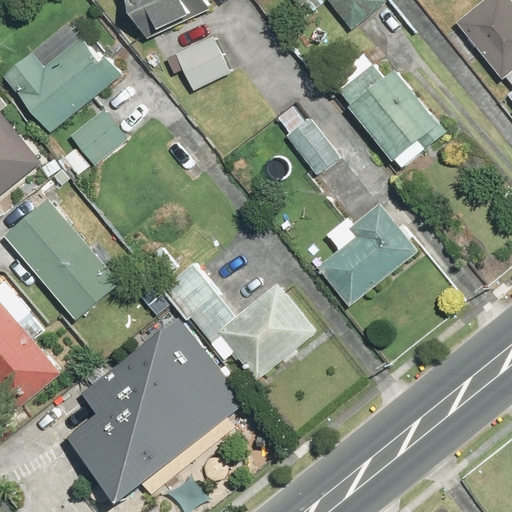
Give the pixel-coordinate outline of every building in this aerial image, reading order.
[(217,0),(137,0),(154,39),(222,10),(217,0)] [(300,0),(306,7),(310,3),(319,13),(331,3),(327,0),(300,0)] [(391,0),(337,0),(359,26),(391,0)] [(511,78),(511,0),(490,0),(462,24),(510,81),(511,78)] [(83,18),(13,74),(58,131),(128,75),(83,18)] [(218,33),(179,53),(199,91),(237,71),(218,33)] [(412,172),(455,135),(379,47),(336,84),(412,172)] [(0,200),(47,159),(9,116),(20,107),(0,84),(0,200)] [(110,104),(75,131),(101,164),(135,137),(110,104)] [(296,134),(292,137),(322,175),(345,156),(316,120),(313,122),(300,104),(283,118),(296,134)] [(97,167),(78,147),(62,161),(82,182),(97,167)] [(126,284),(56,200),(12,236),(81,321),(126,284)] [(403,222),(388,204),(362,225),(356,217),(334,235),(346,249),(325,267),(359,308),(429,249),(419,236),(421,234),(407,218),(403,222)] [(186,264),(168,244),(153,257),(171,278),(186,264)] [(200,260),(191,268),(165,289),(192,321),(198,317),(234,360),(243,352),(267,380),(327,330),(285,280),(245,314),(200,260)] [(0,380),(21,408),(68,371),(42,336),(51,329),(40,314),(33,320),(4,281),(0,283),(0,380)] [(244,401),(177,318),(89,388),(104,407),(78,428),(131,494),(195,443),(193,442),(244,401)]
